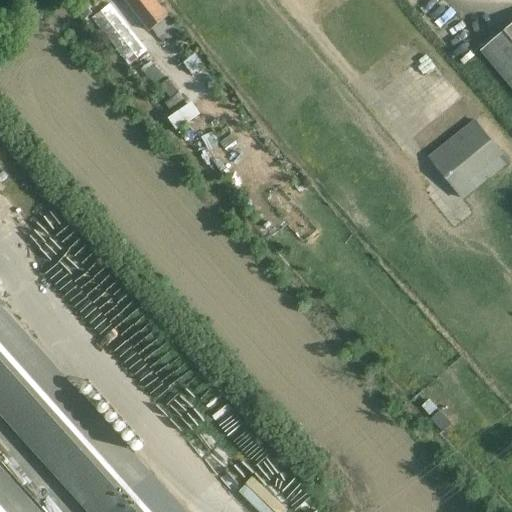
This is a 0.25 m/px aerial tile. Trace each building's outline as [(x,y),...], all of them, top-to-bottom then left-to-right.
[(180,32),(155,0),(124,0),(149,32),(153,30),(164,44),(180,32)] [(146,51),(110,4),(92,18),(128,64),(146,51)] [(511,24),(481,52),(511,88),(511,24)] [(154,85),(163,77),(151,61),(141,69),(154,85)] [(187,104),(168,79),(159,86),(164,93),(160,96),(173,114),(167,119),(176,131),(200,114),(191,101),(187,104)] [(475,119),(428,157),(462,199),(509,161),(475,119)] [(186,511),(0,304),(0,412),(89,511),(186,511)] [(0,511),(41,511),(0,466),(0,511)]
